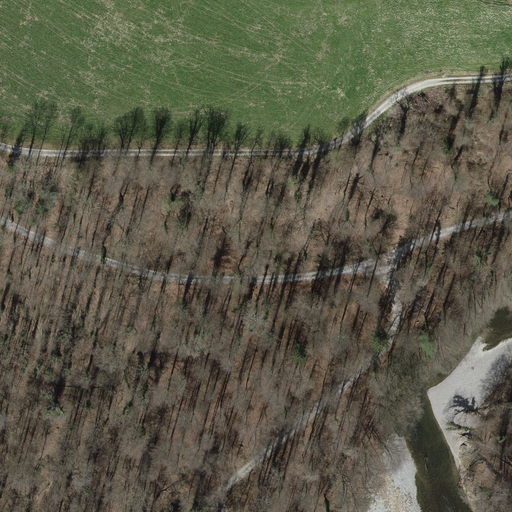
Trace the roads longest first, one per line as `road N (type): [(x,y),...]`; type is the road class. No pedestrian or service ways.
road 1 (track): [(0,218),(141,273),(270,279),(348,271),(511,213)]
road 2 (track): [(0,148),(315,153),(430,84),(511,77)]
road 3 (track): [(375,262),(396,308),(392,335),(196,511)]
